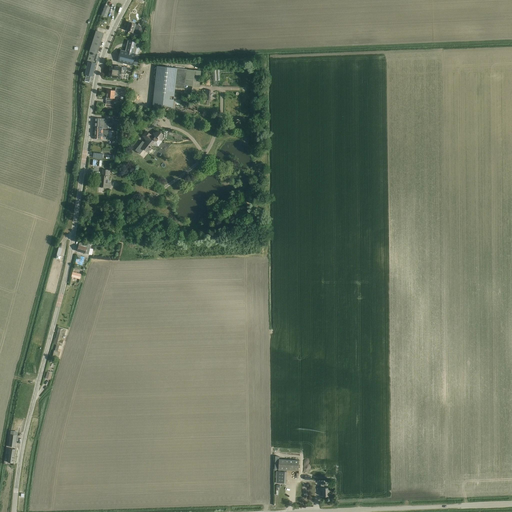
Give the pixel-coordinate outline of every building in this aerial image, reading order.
[(110,7),(106,5),(105,5),(101,15),(106,18),(110,7)] [(129,22),(127,31),(131,32),(138,34),(139,31),(138,31),(140,25),(136,24),(134,24),(129,22)] [(104,33),(99,32),(96,31),(89,52),(92,52),(95,53),(98,54),(104,33)] [(121,50),(118,62),(132,66),(133,65),(136,66),(139,56),(135,55),(135,54),(134,53),(136,43),(128,41),(126,51),(121,50)] [(86,75),(85,81),(85,83),(89,83),(90,82),(92,76),(93,77),(96,63),(88,61),(85,75),(86,75)] [(121,79),(121,74),(126,75),(127,68),(122,68),(122,67),(110,66),(109,77),(121,79)] [(153,106),(158,107),(173,108),(174,93),(184,94),(185,88),(184,88),(184,85),(199,87),(201,71),(187,70),(187,69),(177,68),(162,67),(157,66),(153,106)] [(116,105),(114,104),(114,98),(115,98),(115,96),(117,96),(118,95),(119,93),(121,93),(121,91),(126,92),(126,88),(116,87),(115,91),(107,90),(105,106),(109,107),(110,108),(114,109),(115,108),(116,105)] [(104,129),(105,119),(95,118),(95,127),(103,127),(103,129),(104,129)] [(103,127),(95,127),(94,138),(103,139),(103,137),(112,138),(114,138),(115,131),(103,130),(103,129),(103,127)] [(143,141),(135,150),(140,154),(144,149),(146,151),(151,145),(158,146),(161,142),(161,140),(162,138),(163,134),(159,131),(156,133),(154,134),(155,137),(154,139),(151,138),(150,136),(151,135),(147,131),(143,136),(146,140),(145,142),(143,141)] [(111,184),(108,184),(108,177),(110,177),(110,175),(108,175),(109,170),(103,170),(102,176),(100,176),(101,176),(100,182),(99,182),(99,187),(110,188),(111,184)] [(91,244),(84,243),(80,242),(77,251),(88,254),(91,244)] [(64,335),(66,330),(58,328),(56,339),(55,344),(62,345),(63,340),(61,340),(62,335),(64,335)] [(275,456),(274,471),(276,471),(278,471),(278,472),(278,478),(278,483),(286,483),(286,478),(287,473),(287,470),(298,470),(299,460),(279,459),(279,456),(275,456)] [(329,496),(329,491),(329,487),(325,487),(325,483),(321,483),(321,491),(322,491),(322,496),(329,496)]
